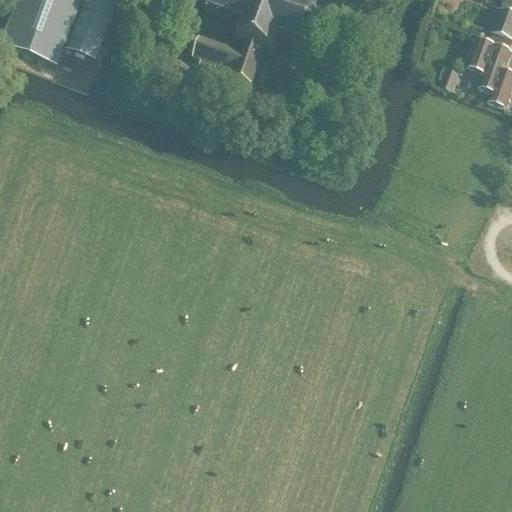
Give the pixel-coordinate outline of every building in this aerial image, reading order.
[(17,0),(0,46),(56,68),(63,50),(95,62),(118,0),(17,0)] [(198,66),(250,85),(263,49),(269,51),(274,36),(300,45),(315,39),(320,25),(311,11),(286,2),(286,0),(206,0),(209,1),(206,10),(242,24),(237,39),(242,41),(238,51),(198,38),(191,58),(199,62),(198,66)] [(469,34),(485,40),(488,34),(498,37),(496,43),(511,49),(511,44),(511,15),(496,10),(489,28),(485,26),(484,29),(472,25),(469,34)] [(486,104),(504,110),(511,86),(511,76),(503,73),(510,53),(476,41),(466,68),(482,74),(477,89),(490,94),(486,104)] [(434,86),(452,91),(457,74),(440,68),(434,86)]
